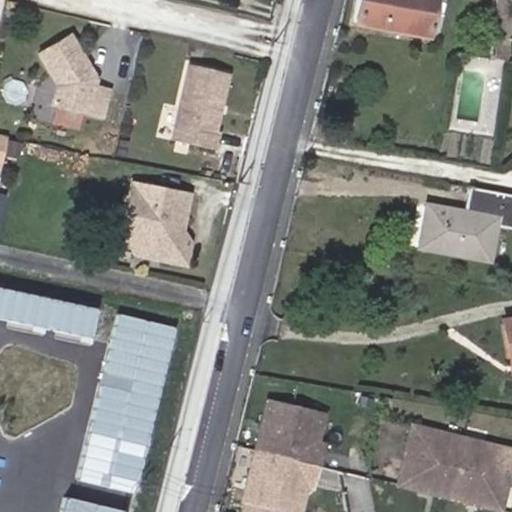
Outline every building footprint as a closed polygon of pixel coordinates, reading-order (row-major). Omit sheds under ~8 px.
[(431,0),(357,0),(353,22),(425,35),(431,0)] [(511,0),(497,0),(495,13),(511,15),(511,0)] [(68,37),(37,56),(55,86),(50,107),(101,118),(107,91),(92,88),(94,80),(87,79),(84,74),(88,71),(68,37)] [(506,62),(509,48),(497,46),(495,61),(506,62)] [(225,72),(186,62),(168,138),(210,148),(214,130),(211,130),(225,72)] [(152,251),(160,262),(182,267),(186,245),(178,231),(185,197),(128,185),(116,244),(133,247),(152,251)] [(465,212),(427,205),(419,247),(489,260),(496,224),(511,227),(511,225),(511,195),(469,188),(465,212)] [(131,257),(160,262),(152,251),(133,247),(131,257)] [(100,311),(0,288),(0,320),(94,341),(100,311)] [(138,492),(178,327),(115,312),(75,477),(138,492)] [(511,317),(500,319),(508,362),(511,361),(511,317)] [(267,400),(255,450),(318,465),(322,449),(316,448),(318,441),(324,414),(267,400)] [(447,497),(462,435),(410,423),(396,484),(447,497)] [(511,459),(511,447),(462,435),(447,497),(500,509),(511,459)] [(318,465),(255,450),(243,501),(289,511),(299,511),(306,487),(308,480),(314,481),(318,465)] [(118,511),(68,499),(64,511),(118,511)]
